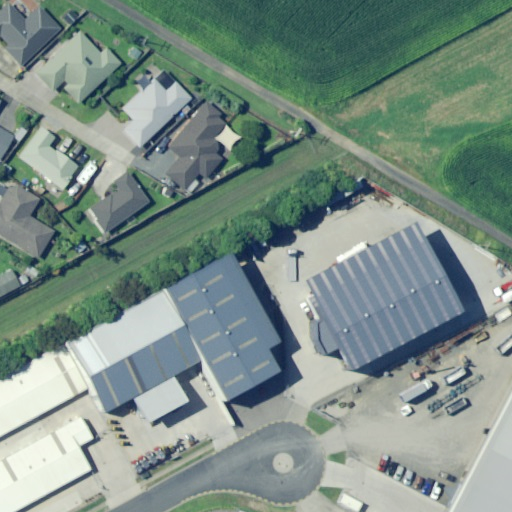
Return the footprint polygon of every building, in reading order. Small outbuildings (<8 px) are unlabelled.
[(23,20),(7,3),(0,10),(0,39),(6,45),(1,50),(19,68),(59,29),(37,7),(23,20)] [(99,55),(77,31),(33,73),(54,95),(61,88),(77,104),(119,64),(105,49),(99,55)] [(175,82),(155,61),(132,83),(140,91),(121,109),(132,120),(121,130),(138,148),(190,99),(175,82)] [(238,137),(202,105),(166,147),(178,157),(163,174),(183,190),(198,173),(204,179),(222,159),(220,158),(238,137)] [(53,137),(40,127),(17,157),(61,191),(79,168),(47,144),(53,137)] [(0,156),(12,138),(0,130),(0,156)] [(147,202),(125,172),(112,182),(117,189),(86,213),(103,236),(147,202)] [(38,200),(9,182),(0,196),(0,236),(36,258),(52,232),(28,217),(38,200)] [(394,228),(289,287),(341,377),(446,318),(394,228)] [(500,260),(485,251),(468,279),(483,288),(500,260)] [(220,260),(154,297),(215,403),(273,371),(263,354),(271,349),(220,260)] [(14,279),(10,271),(0,276),(0,296),(27,282),(23,274),(14,279)] [(183,365),(143,295),(48,352),(89,419),(183,365)] [(0,440),(75,399),(48,352),(0,378),(0,440)] [(511,511),(511,390),(444,511),(511,511)] [(0,511),(23,511),(93,474),(68,429),(0,466),(0,511)]
